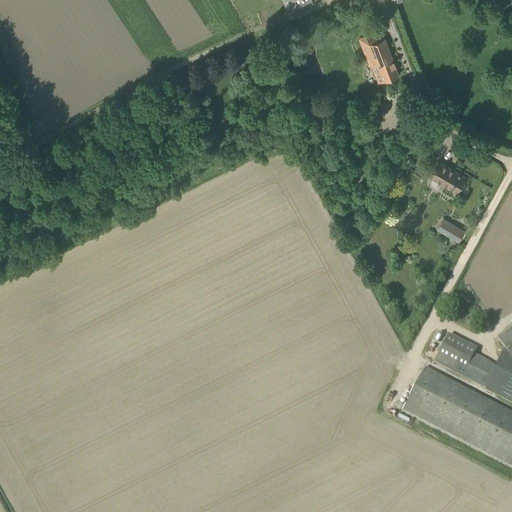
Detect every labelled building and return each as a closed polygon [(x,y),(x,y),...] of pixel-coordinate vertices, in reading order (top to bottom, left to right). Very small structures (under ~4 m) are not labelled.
[(282,0),(286,9),(289,8),(291,12),(313,3),(311,0),(282,0)] [(399,75),(384,38),(381,31),(360,40),(370,65),(371,65),(377,63),(380,71),(384,81),(399,75)] [(456,192),(465,177),(438,161),(429,176),(448,187),(456,192)] [(458,242),(463,233),(442,220),(437,229),(458,242)] [(511,360),(511,329),(498,338),(511,360)] [(434,362),(470,381),(481,359),(474,355),(476,351),(457,340),(448,335),(434,362)] [(511,374),(496,366),(484,388),(500,396),(509,401),(511,402),(511,374)] [(511,467),(511,414),(495,406),(425,368),(412,393),(402,411),(511,467)]
